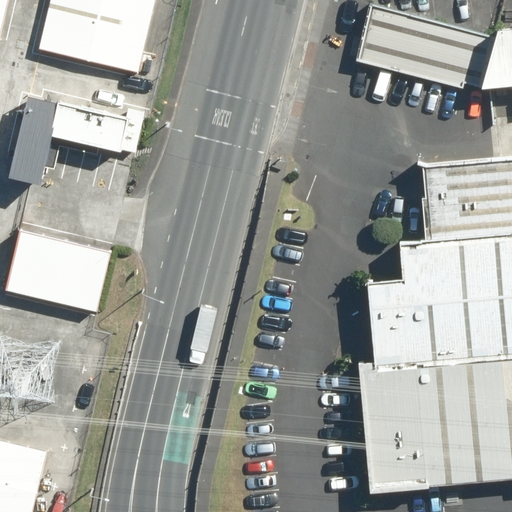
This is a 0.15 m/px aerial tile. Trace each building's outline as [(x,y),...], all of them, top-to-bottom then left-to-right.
[(0,0),(0,34),(8,0),(0,0)] [(154,0),(51,0),(41,47),(138,69),(154,0)] [(511,81),(511,23),(501,24),(497,36),(372,3),(356,60),(461,87),(464,79),(485,84),(511,81)] [(143,116),(34,92),(16,173),(45,179),(56,132),(136,149),(143,116)] [(511,155),(429,163),(432,196),(424,197),(429,235),(511,228),(511,155)] [(111,250),(23,228),(9,286),(97,307),(111,250)] [(511,228),(429,235),(404,238),(406,277),(370,278),(379,361),(511,349),(511,228)] [(511,349),(379,361),(364,363),(375,485),(511,473),(511,349)] [(30,511),(47,448),(0,437),(0,511),(30,511)]
